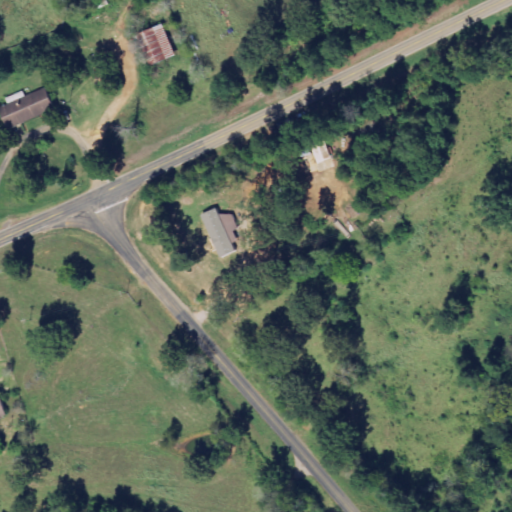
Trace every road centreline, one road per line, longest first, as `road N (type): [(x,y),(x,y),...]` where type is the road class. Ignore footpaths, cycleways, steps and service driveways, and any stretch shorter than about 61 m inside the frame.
road 1 (primary): [(0,237),(500,0)]
road 2 (tertiary): [(88,199),(351,511)]
